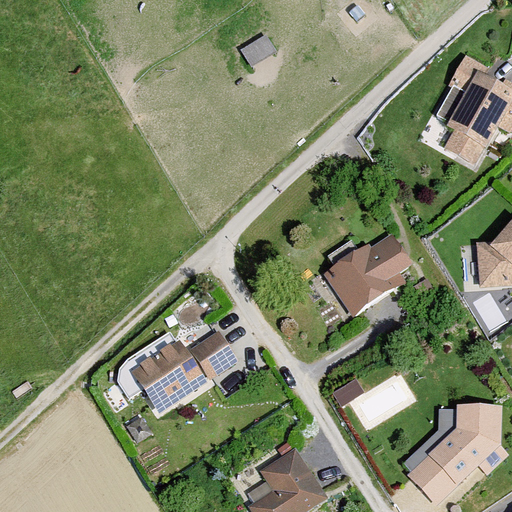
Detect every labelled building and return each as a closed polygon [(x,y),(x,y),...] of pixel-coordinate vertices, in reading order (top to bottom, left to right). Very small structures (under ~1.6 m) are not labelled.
[(267,31),(241,47),(252,64),(277,48),(267,31)] [(447,84),(450,85),(435,113),(455,124),(443,147),(474,164),(496,124),(508,130),(511,122),(511,82),(503,78),(500,83),(482,73),(485,66),(463,55),(447,84)] [(511,212),(488,241),(474,242),(476,287),(511,284),(511,212)] [(409,263),(388,233),(369,245),(367,242),(320,273),(349,318),(404,282),(397,271),(409,263)] [(183,351),(175,339),(126,370),(154,413),(236,360),(216,330),(183,351)] [(356,374),(332,389),(342,404),(366,389),(356,374)] [(498,405),(453,404),(453,428),(404,474),(433,505),(475,465),(484,475),(507,454),(497,444),(498,405)] [(301,511),(325,497),(293,447),(257,471),(270,491),(246,507),(249,511),(301,511)]
